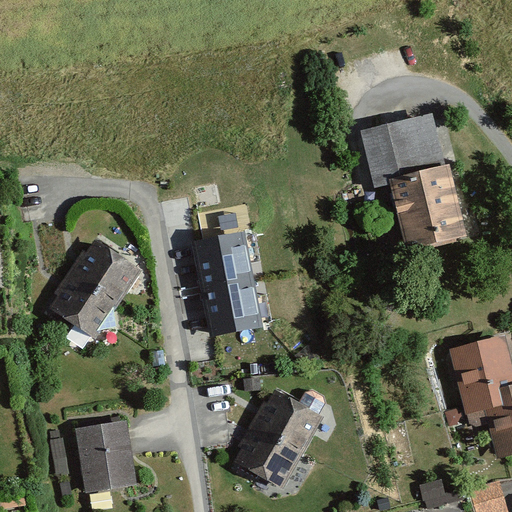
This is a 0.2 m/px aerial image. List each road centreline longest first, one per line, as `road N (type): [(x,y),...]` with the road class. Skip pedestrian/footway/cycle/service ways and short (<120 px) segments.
road 1 (residential): [(202,511),(154,224)]
road 2 (residential): [(511,155),(456,95),(436,86),(401,87),(380,103)]
